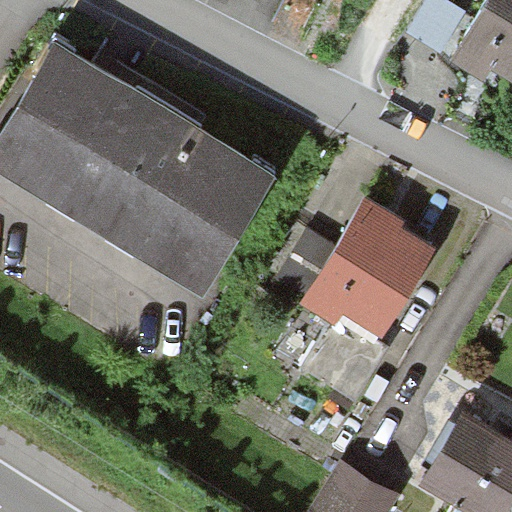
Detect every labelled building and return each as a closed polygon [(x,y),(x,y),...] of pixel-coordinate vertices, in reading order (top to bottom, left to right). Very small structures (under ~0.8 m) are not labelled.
[(463,0),(431,0),(415,30),(451,50),(474,6),(463,0)] [(511,0),(481,0),(457,39),(511,74),(511,0)] [(0,105),(0,153),(198,277),(266,167),(185,116),(47,30),(0,105)] [(372,319),(424,233),(382,207),(355,191),(294,290),(325,309),(333,296),(372,319)] [(495,511),(511,483),(511,432),(460,403),(420,472),(490,511),(495,511)] [(335,511),(378,511),(397,480),(340,447),(310,498),(335,511)]
